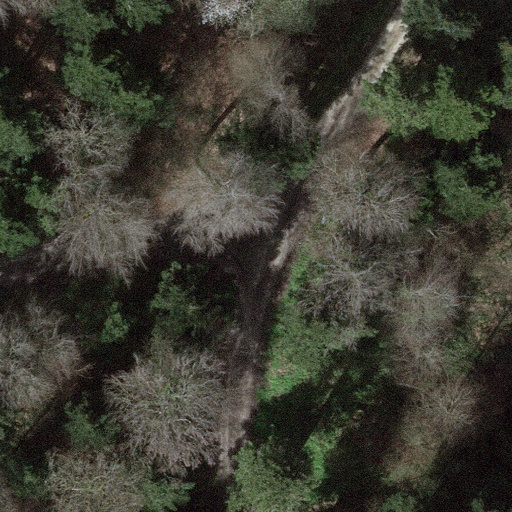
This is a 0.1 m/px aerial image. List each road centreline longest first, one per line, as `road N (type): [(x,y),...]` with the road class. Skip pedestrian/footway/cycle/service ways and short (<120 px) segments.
road 1 (track): [(257,511),(239,444),(284,220)]
road 2 (track): [(284,220),(0,267)]
road 3 (track): [(284,220),(413,0)]
